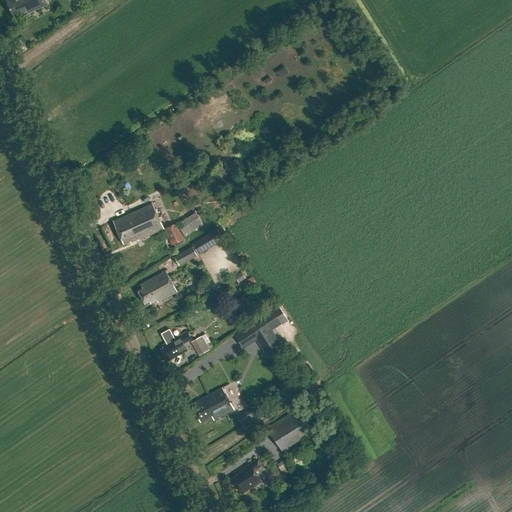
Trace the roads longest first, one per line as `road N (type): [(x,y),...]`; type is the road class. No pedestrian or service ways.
road 1 (tertiary): [(210,511),(0,56)]
road 2 (track): [(8,75),(111,0)]
